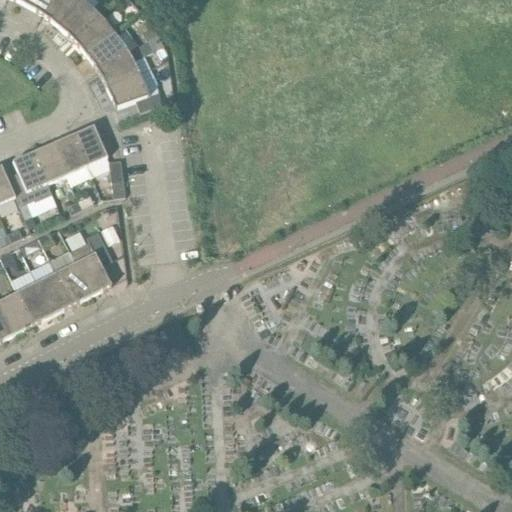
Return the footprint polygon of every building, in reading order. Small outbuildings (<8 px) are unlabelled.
[(5,0),(16,4),(24,9),(29,0),(5,0)] [(36,15),(43,19),(55,0),(29,0),(24,9),(36,15)] [(50,24),(58,31),(80,3),(82,0),(55,0),(43,19),(50,24)] [(124,11),(131,4),(126,0),(118,0),(116,3),(124,11)] [(67,39),(73,45),(99,20),(93,14),(80,3),(58,31),(67,39)] [(79,51),(86,60),(115,38),(106,26),(99,20),(73,45),(79,51)] [(148,45),(157,40),(152,31),(143,36),(148,45)] [(97,76),(128,57),(124,50),(115,38),(86,60),(93,69),(97,76)] [(107,93),(140,79),(133,65),(128,57),(97,76),(102,83),(107,93)] [(140,79),(107,93),(112,104),(115,113),(135,106),(140,117),(162,109),(158,98),(149,101),(146,92),(140,79)] [(72,140),(86,171),(91,183),(109,175),(108,167),(106,163),(107,162),(94,131),(72,140)] [(65,181),(86,171),(72,140),(52,149),(65,181)] [(47,189),(65,181),(52,149),(32,158),(47,189)] [(52,200),(47,189),(32,158),(13,166),(21,184),(9,189),(14,203),(19,213),(35,205),(37,207),(52,200)] [(126,202),(124,189),(121,165),(108,167),(109,175),(112,190),(113,203),(116,203),(126,202)] [(0,209),(14,203),(9,189),(2,171),(0,171),(0,209)] [(82,214),(94,208),(90,200),(78,205),(82,214)] [(71,219),(82,214),(78,205),(67,211),(71,219)] [(110,231),(98,237),(106,251),(117,246),(110,231)] [(11,247),(22,242),(18,233),(7,239),(11,247)] [(74,268),(91,300),(111,290),(110,288),(101,271),(112,265),(98,237),(87,242),(89,247),(69,257),(74,268)] [(0,252),(11,247),(7,239),(0,242),(0,252)] [(42,249),(52,245),(49,239),(39,243),(42,249)] [(30,258),(43,252),(42,249),(39,243),(26,249),(30,258)] [(0,263),(3,271),(15,265),(10,257),(0,261),(0,263)] [(71,310),(91,300),(74,268),(55,278),(71,310)] [(52,320),(71,310),(55,278),(36,288),(52,320)] [(32,330),(52,320),(36,288),(16,298),(32,330)] [(0,314),(13,340),(32,330),(16,298),(0,305),(0,314)] [(0,346),(13,340),(0,314),(0,346)]
